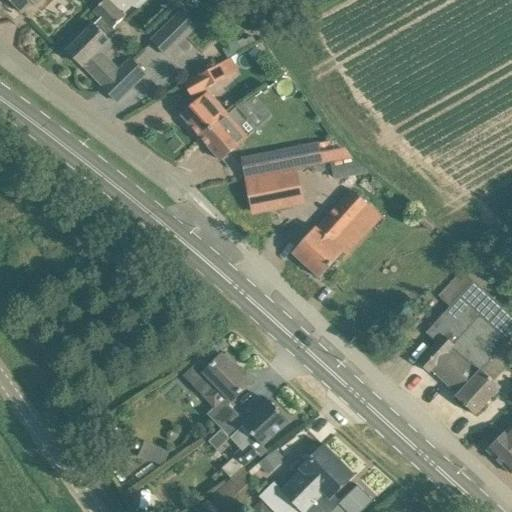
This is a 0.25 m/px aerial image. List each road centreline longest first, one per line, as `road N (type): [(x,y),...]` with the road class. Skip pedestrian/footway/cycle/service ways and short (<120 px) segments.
road 1 (primary): [(487,511),(160,212),(0,93)]
road 2 (residential): [(193,189),(0,34)]
road 3 (unclassified): [(95,511),(0,372)]
